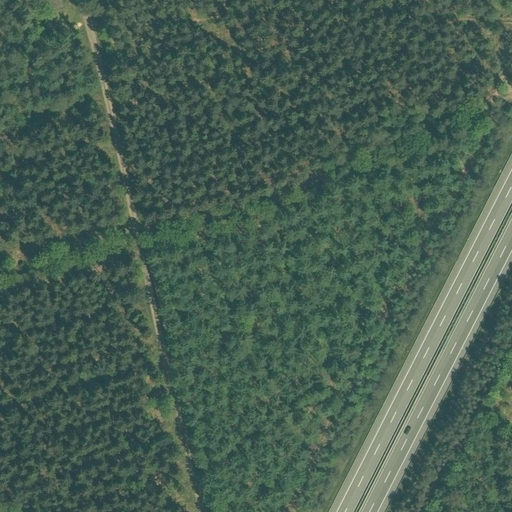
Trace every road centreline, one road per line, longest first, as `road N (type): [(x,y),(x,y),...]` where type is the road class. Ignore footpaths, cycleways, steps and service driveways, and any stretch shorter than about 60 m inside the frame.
road 1 (track): [(211,511),(82,0)]
road 2 (motorway): [(511,187),(345,511)]
road 3 (motorway): [(370,511),(511,234)]
